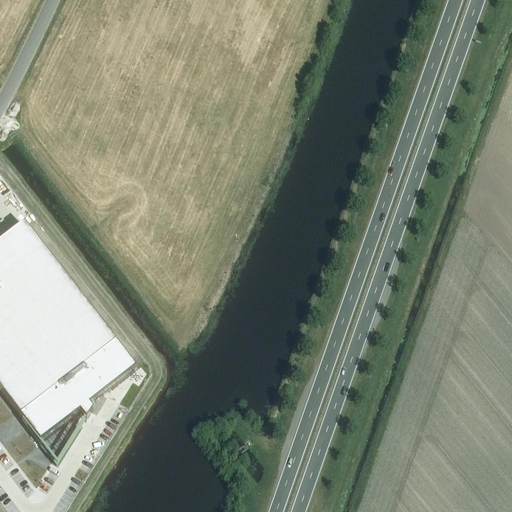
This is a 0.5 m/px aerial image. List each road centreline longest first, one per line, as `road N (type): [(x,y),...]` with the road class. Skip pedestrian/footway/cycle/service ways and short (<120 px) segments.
road 1 (trunk): [(298,511),(478,0)]
road 2 (trunk): [(455,0),(277,511)]
